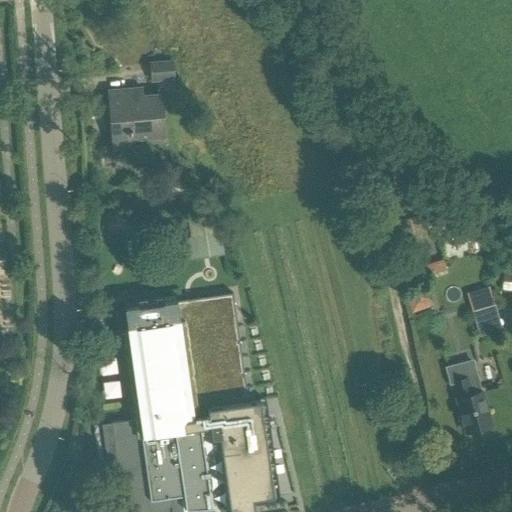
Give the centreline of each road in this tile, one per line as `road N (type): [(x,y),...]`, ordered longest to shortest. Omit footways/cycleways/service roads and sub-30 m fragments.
road 1 (track): [(416,506),(417,408),(368,155),(298,0)]
road 2 (unclassified): [(20,511),(52,410),(61,341),(40,0)]
